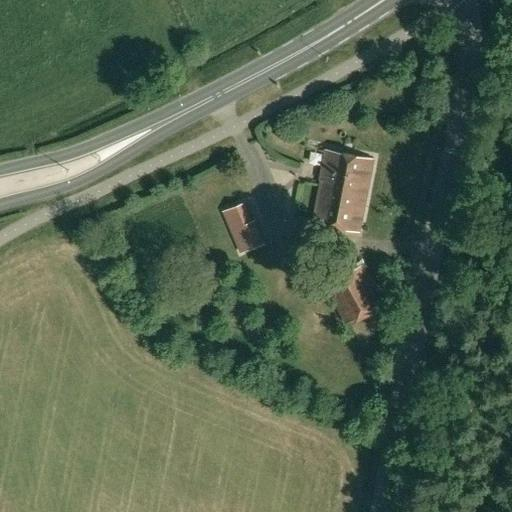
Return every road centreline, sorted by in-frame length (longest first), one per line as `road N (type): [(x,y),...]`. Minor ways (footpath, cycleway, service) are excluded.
road 1 (unclassified): [(380,511),(473,42),(462,0)]
road 2 (secondary): [(168,121),(384,0)]
road 3 (secondary): [(0,203),(89,177),(168,121)]
road 4 (secondary): [(168,121),(0,170)]
